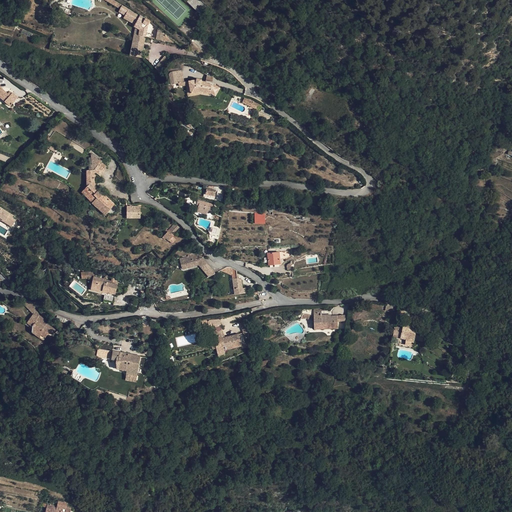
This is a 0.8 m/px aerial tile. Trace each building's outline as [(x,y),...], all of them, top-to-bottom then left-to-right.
[(118,1),(114,0),(98,0),(97,4),(107,8),(107,11),(109,13),(113,14),(113,21),(118,22),(125,23),(125,16),(128,11),(118,4),(118,1)] [(107,22),(118,28),(118,22),(113,21),(113,14),(109,13),(107,22)] [(146,21),(138,14),(135,24),(143,25),(146,21)] [(118,28),(107,22),(106,29),(117,30),(118,28)] [(116,42),(117,30),(106,29),(105,41),(116,42)] [(158,71),(168,61),(164,57),(154,67),(158,71)] [(178,83),(179,87),(185,86),(181,69),(168,72),(171,85),(178,83)] [(185,84),(187,97),(200,94),(205,95),(207,95),(218,96),(219,85),(212,84),(213,76),(206,75),(206,80),(197,79),(186,81),(185,84)] [(0,96),(10,105),(18,97),(12,92),(12,93),(10,95),(8,93),(3,89),(0,85),(0,96)] [(244,98),(242,103),(258,109),(260,103),(244,98)] [(101,163),(95,169),(94,170),(97,173),(104,166),(101,163)] [(110,208),(114,204),(104,193),(102,194),(94,187),(94,170),(91,170),(87,171),(87,174),(87,186),(82,192),(92,202),(105,214),(110,208)] [(204,198),(214,200),(217,190),(206,188),(204,198)] [(187,208),(195,211),(197,206),(194,205),(195,200),(191,199),(187,208)] [(197,206),(195,211),(205,214),(206,212),(209,212),(211,206),(195,200),(194,205),(197,206)] [(140,205),(127,205),(127,217),(140,217),(140,205)] [(0,219),(12,226),(17,217),(0,207),(0,219)] [(359,209),(358,215),(374,218),(374,211),(359,209)] [(254,224),(265,224),(265,213),(254,213),(254,224)] [(164,239),(166,237),(172,243),(176,239),(172,235),(180,228),(175,223),(161,236),(164,239)] [(268,251),(265,262),(276,265),(277,260),(286,262),(289,261),(290,256),(268,251)] [(196,259),(180,262),(182,269),(199,265),(201,267),(207,263),(202,258),(196,259)] [(209,277),(215,273),(207,263),(201,267),(209,277)] [(232,268),(229,267),(227,267),(220,270),(233,276),(232,268)] [(236,271),(232,268),(233,276),(235,294),(247,293),(246,287),(242,288),(242,281),(237,278),(236,271)] [(86,281),(87,276),(78,279),(80,284),(86,282),(86,281)] [(116,293),(117,283),(110,282),(110,283),(107,283),(107,282),(104,280),(94,279),(94,283),(92,282),(90,292),(103,294),(103,292),(108,293),(108,294),(112,295),(113,295),(113,293),(116,293)] [(171,293),(169,289),(164,290),(166,299),(184,295),(184,290),(171,293)] [(33,307),(35,307),(35,305),(35,303),(25,299),(24,301),(23,303),(24,304),(33,307)] [(33,307),(24,304),(33,314),(34,313),(36,310),(35,307),(33,307)] [(338,328),(338,322),(338,316),(322,317),(321,309),(314,309),(314,316),(314,321),(315,329),(338,328)] [(397,310),(395,321),(403,323),(403,311),(397,310)] [(33,314),(28,323),(32,326),(32,329),(32,331),(42,339),(43,339),(44,339),(45,338),(49,332),(52,335),(55,330),(43,321),(44,319),(34,313),(33,314)] [(70,320),(66,319),(57,315),(56,319),(70,324),(70,320)] [(210,329),(221,326),(219,319),(209,320),(210,324),(209,325),(210,329)] [(195,327),(210,329),(209,325),(210,324),(209,320),(198,321),(195,327)] [(247,320),(240,321),(243,333),(248,332),(247,320)] [(417,326),(404,324),(403,328),(395,326),(392,344),(410,348),(412,342),(414,342),(415,340),(423,342),(424,334),(416,333),(417,326)] [(221,326),(210,329),(211,333),(212,333),(214,338),(216,348),(218,355),(224,353),(225,349),(241,345),(241,344),(238,334),(222,338),(220,330),(222,329),(221,326)] [(99,349),(98,349),(97,356),(101,357),(111,359),(113,351),(107,350),(99,349)] [(113,351),(111,359),(116,360),(117,369),(127,370),(126,380),(136,381),(140,356),(113,351)] [(47,507),(46,511),(49,511),(70,511),(71,508),(67,507),(67,503),(58,501),(57,506),(47,504),(47,507)]
